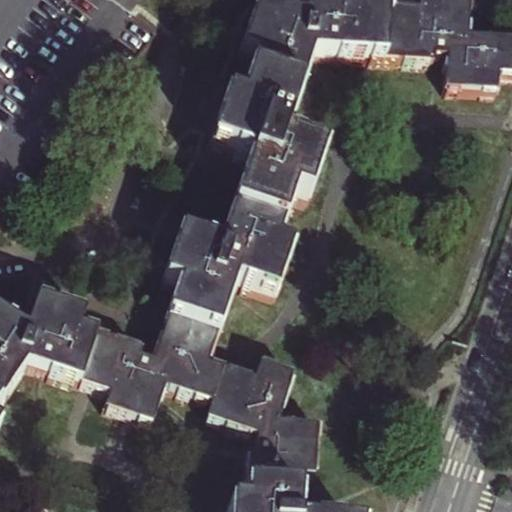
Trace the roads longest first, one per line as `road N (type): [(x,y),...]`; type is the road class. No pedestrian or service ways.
road 1 (residential): [(209,0),(170,59),(108,227),(61,255),(0,264)]
road 2 (secondary): [(511,245),(422,511)]
road 3 (secondary): [(455,511),(511,346)]
